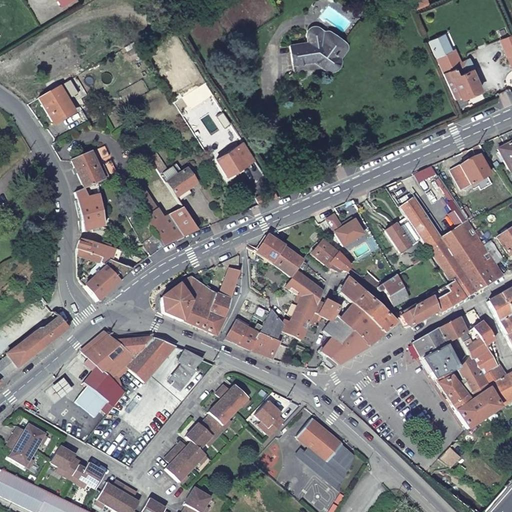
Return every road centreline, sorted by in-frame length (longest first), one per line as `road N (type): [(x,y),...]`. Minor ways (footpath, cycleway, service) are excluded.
road 1 (tertiary): [(511,117),(237,237)]
road 2 (residential): [(94,326),(67,283),(55,175),(23,116),(0,96)]
road 3 (secondary): [(312,395),(437,511)]
road 4 (residential): [(226,354),(130,479)]
road 5 (tertiary): [(237,237),(167,270),(124,302)]
road 6 (secondary): [(0,405),(94,326)]
road 7 (residential): [(511,278),(407,337)]
